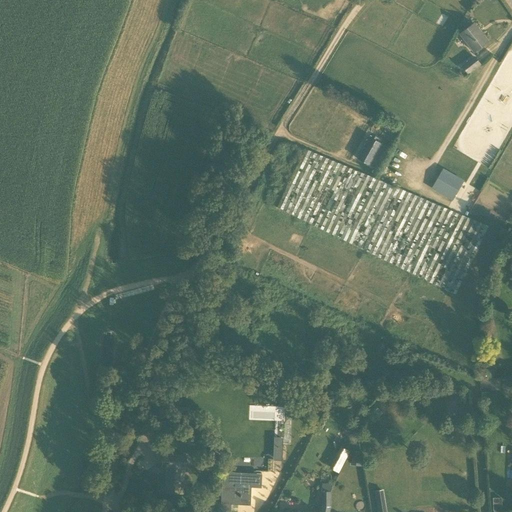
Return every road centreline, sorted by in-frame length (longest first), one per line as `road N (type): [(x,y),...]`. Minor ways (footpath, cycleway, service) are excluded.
road 1 (track): [(61,493),(106,501),(154,343),(365,0)]
road 2 (track): [(102,228),(76,312),(40,366)]
road 3 (track): [(76,312),(120,288),(201,266)]
road 4 (track): [(40,366),(13,489)]
